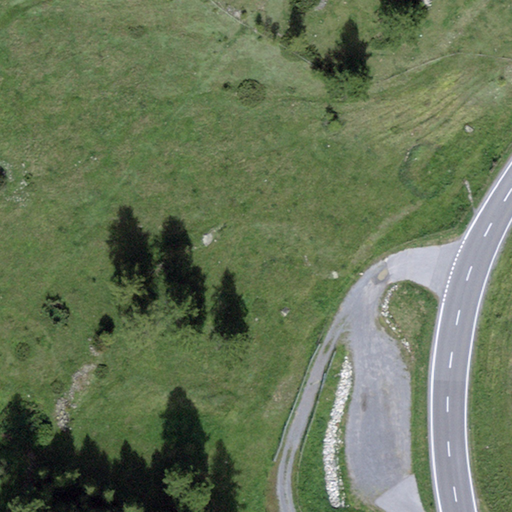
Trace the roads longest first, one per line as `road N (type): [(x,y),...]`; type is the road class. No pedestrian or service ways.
road 1 (primary): [(511,188),(474,259),(451,354),(448,430),(458,511)]
road 2 (track): [(347,316),(367,331),(376,355),(384,473),(405,511)]
road 3 (track): [(291,511),(287,462),(347,316)]
road 4 (track): [(347,316),(383,267),(429,261),(470,271)]
